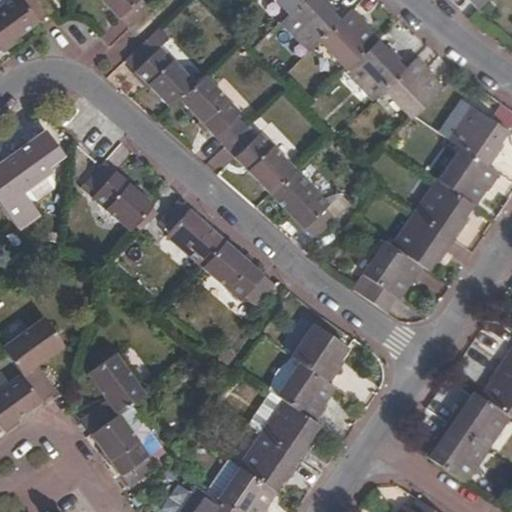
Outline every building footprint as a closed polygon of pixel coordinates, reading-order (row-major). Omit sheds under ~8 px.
[(0,50),(39,23),(22,0),(8,0),(0,6),(0,50)] [(22,0),(39,23),(56,12),(47,0),(22,0)] [(101,0),(130,29),(151,8),(143,0),(101,0)] [(304,0),(276,0),(289,14),(304,0)] [(319,42),(345,17),(332,2),(327,6),(322,0),(304,0),(289,14),(282,21),(310,50),(319,42)] [(464,0),(465,0),(477,13),(489,0),(464,0)] [(347,71),(378,41),(364,27),(368,23),(354,8),(345,17),(319,42),(347,71)] [(156,50),(146,40),(125,60),(171,108),(179,100),(197,82),(161,45),(156,50)] [(384,90),(409,66),(395,52),(392,55),(378,41),(347,71),(374,99),(384,90)] [(413,116),(442,89),(429,75),(433,72),(418,57),(409,66),(384,90),(411,118),(413,116)] [(205,74),(197,82),(179,100),(224,147),(245,126),(237,118),(242,112),(205,74)] [(461,149),(489,168),(501,153),(497,150),(509,132),(473,107),(449,141),(461,149)] [(245,126),(224,147),(270,194),(296,169),(262,133),(256,137),(245,126)] [(60,157),(43,133),(0,164),(0,184),(11,200),(51,172),(47,166),(60,157)] [(489,192),(500,176),(489,168),(461,149),(438,182),(473,205),(484,189),(489,192)] [(130,232),(153,205),(104,162),(100,167),(86,184),(96,194),(92,199),(130,232)] [(296,169),(270,194),(304,230),(330,204),(296,169)] [(460,224),(473,205),(438,182),(416,215),(455,241),(464,228),(460,224)] [(201,268),(225,241),(178,201),(159,222),(170,233),(166,237),(201,268)] [(444,258),(455,241),(416,215),(393,248),(424,269),(428,272),(439,255),(444,258)] [(275,285),(225,241),(201,268),(240,302),(245,298),(256,308),(275,285)] [(353,290),(381,309),(391,294),(398,299),(409,283),(413,285),(424,269),(393,248),(385,242),(353,290)] [(0,346),(19,373),(39,401),(55,390),(36,363),(62,345),(42,316),(0,345),(0,346)] [(298,363),(330,385),(341,368),(338,366),(349,348),(316,325),(293,359),(298,363)] [(498,362),(511,371),(511,344),(498,362)] [(81,420),(91,434),(120,413),(146,394),(117,353),(88,374),(107,401),(81,420)] [(511,419),(511,371),(498,362),(487,378),(492,381),(480,398),(508,416),(511,419)] [(324,404),(336,389),(330,385),(298,363),(276,396),(284,402),(316,424),(328,407),(324,404)] [(0,429),(39,401),(19,373),(9,381),(0,369),(0,429)] [(508,416),(480,398),(472,392),(460,409),(456,405),(445,422),(485,449),(508,416)] [(308,443),(320,426),(316,424),(284,402),(261,435),(301,462),(312,446),(308,443)] [(120,413),(91,434),(130,487),(153,470),(145,458),(149,455),(120,413)] [(427,457),(463,482),(485,449),(445,422),(434,439),(438,441),(427,457)] [(290,479),(301,462),(261,435),(239,468),(275,492),(286,477),(290,479)] [(232,511),(267,511),(268,511),(265,508),(275,492),(239,468),(217,501),(232,511)] [(232,511),(217,501),(206,494),(193,511),(232,511)] [(434,511),(415,499),(408,508),(406,506),(401,511),(434,511)]
